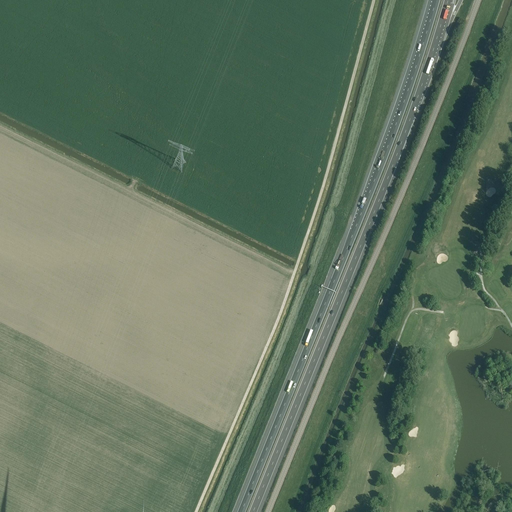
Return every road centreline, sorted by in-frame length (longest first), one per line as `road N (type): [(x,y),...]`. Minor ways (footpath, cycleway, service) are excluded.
road 1 (tertiary): [(268,511),(478,0)]
road 2 (motorway): [(253,511),(405,132),(448,0)]
road 3 (motorway): [(436,0),(391,136),(241,511)]
